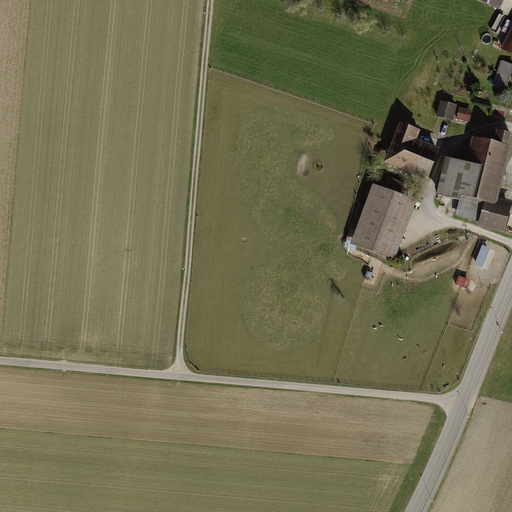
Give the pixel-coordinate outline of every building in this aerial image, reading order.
[(511,70),(511,65),(503,61),(494,85),(504,89),(511,70)] [(456,106),(442,102),(438,115),(453,119),(456,106)] [(471,111),(460,108),(458,118),(468,121),(471,111)] [(403,125),(389,160),(429,176),(438,152),(412,141),(416,130),(403,125)] [(482,219),(482,221),(504,227),(508,210),(493,206),(501,173),(510,138),(511,135),(497,132),(494,143),(475,139),(468,164),(450,160),(441,195),(461,200),(458,213),(482,219)] [(388,176),(386,182),(400,187),(403,181),(388,176)] [(368,189),(345,247),(392,266),(415,209),(397,202),(403,189),(384,182),(380,193),(368,189)] [(487,266),(491,245),(483,243),(478,264),(487,266)]
